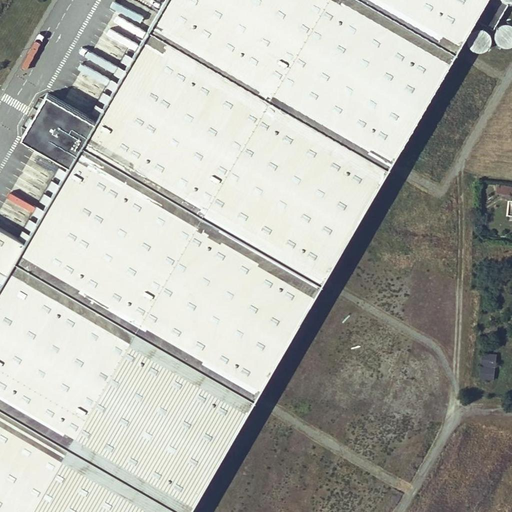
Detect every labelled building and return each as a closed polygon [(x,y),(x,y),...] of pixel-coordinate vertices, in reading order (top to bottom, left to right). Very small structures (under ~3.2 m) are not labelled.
[(188,511),(482,0),(170,0),(98,124),(71,172),(28,247),(8,281),(0,295),(0,511),(188,511)] [(500,0),(486,0),(483,7),(498,15),(505,2),(500,0)] [(511,14),(511,13),(494,23),(504,41),(511,36),(511,14)] [(489,43),(489,22),(470,23),(470,43),(489,43)] [(71,172),(98,124),(46,94),(20,139),(71,172)] [(0,275),(8,281),(28,247),(0,231),(0,275)] [(511,259),(511,247),(496,245),(495,257),(511,259)] [(481,351),(480,378),(495,378),(496,352),(481,351)]
